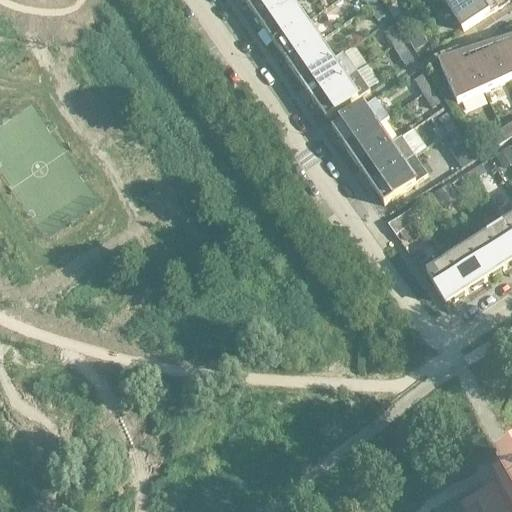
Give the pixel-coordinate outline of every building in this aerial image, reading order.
[(262,0),(242,0),(249,10),(262,0)] [(293,7),(288,0),(262,0),(249,10),(261,28),(293,7)] [(377,5),(373,0),(362,0),(369,10),(377,5)] [(443,0),(464,32),(498,11),(491,0),(443,0)] [(386,19),(377,5),(369,10),(378,24),(386,19)] [(402,17),(396,6),(389,10),(396,21),(402,17)] [(306,26),(293,7),(261,28),(274,47),(306,26)] [(319,44),(306,26),(274,47),(287,66),(319,44)] [(401,43),(393,30),(385,35),(393,49),(401,43)] [(425,45),(420,37),(412,42),(417,50),(425,45)] [(410,57),(401,43),(393,49),(402,62),(410,57)] [(332,63),(319,44),(287,66),(300,85),(332,63)] [(511,82),(511,46),(497,53),(511,83),(511,82)] [(511,83),(497,53),(471,65),(485,95),(511,83)] [(344,55),(332,63),(300,85),(313,104),(357,74),(344,55)] [(458,107),(485,95),(471,65),(463,69),(448,61),(440,69),(458,107)] [(370,93),(357,74),(313,104),(326,123),(370,93)] [(432,92),(423,78),(415,83),(424,97),(432,92)] [(440,106),(432,92),(424,97),(432,111),(440,106)] [(389,121),(375,101),(332,131),(345,151),(389,121)] [(456,130),(447,117),(439,122),(448,135),(456,130)] [(402,140),(389,121),(345,151),(358,169),(402,140)] [(511,139),(511,129),(510,126),(501,131),(508,142),(511,139)] [(465,144),(456,130),(448,135),(457,149),(465,144)] [(508,142),(501,131),(491,138),(498,148),(508,142)] [(415,158),(402,140),(358,169),(371,188),(415,158)] [(428,178),(415,158),(371,188),(384,208),(428,178)] [(487,175),(482,168),(472,174),(477,181),(487,175)] [(475,182),(471,176),(460,182),(465,189),(475,182)] [(450,187),(436,196),(446,210),(459,201),(450,187)] [(420,221),(413,211),(388,227),(390,229),(396,238),(420,221)] [(511,267),(511,238),(505,227),(485,240),(506,271),(511,267)] [(506,271),(485,240),(466,252),(486,284),(506,271)] [(486,284),(466,252),(447,264),(467,296),(486,284)] [(467,296),(447,264),(427,277),(447,308),(467,296)] [(511,511),(511,467),(505,472),(498,476),(503,485),(461,508),(462,511),(511,511)]
